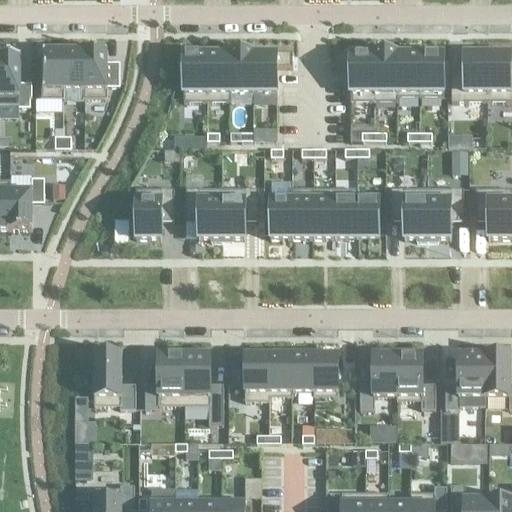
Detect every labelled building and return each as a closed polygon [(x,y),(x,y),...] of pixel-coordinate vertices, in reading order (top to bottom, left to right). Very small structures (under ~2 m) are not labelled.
[(40,55),(40,94),(40,103),(66,103),(66,94),(63,94),(63,55),(40,55)] [(63,55),(63,94),(66,94),(85,94),(85,55),(63,55)] [(85,103),(85,106),(107,106),(107,103),(107,93),(120,93),(120,69),(107,68),(107,56),(107,55),(85,55),(85,94),(85,103)] [(452,75),(452,107),(488,107),(487,55),(477,55),(477,58),(464,58),(464,75),(452,75)] [(487,55),(488,107),(511,107),(511,74),(511,75),(511,57),(498,58),(498,55),(487,55)] [(184,57),(184,107),(207,107),(207,57),(184,57)] [(207,57),(207,107),(231,107),(231,98),(230,98),(230,57),(207,57)] [(230,57),(230,98),(231,98),(253,98),(253,57),(239,57),(230,57)] [(253,57),(253,98),(277,98),(277,72),(293,72),(293,57),(253,57)] [(335,57),(335,72),(350,72),(350,108),(374,108),(374,57),(335,57)] [(374,57),(374,108),(398,108),(398,103),(397,103),(397,57),(374,57)] [(397,57),(397,103),(398,103),(420,103),(420,57),(397,57)] [(420,57),(420,103),(443,103),(443,57),(420,57)] [(0,60),(0,100),(17,100),(17,112),(30,112),(30,88),(18,88),(18,62),(18,61),(0,60)] [(253,139),(241,139),(241,147),(253,147),(253,139)] [(265,139),(253,139),(253,147),(265,147),(265,139)] [(374,139),(362,139),(362,147),(374,147),(374,139)] [(374,139),(374,147),(386,147),(386,139),(374,139)] [(420,139),(408,139),(408,147),(420,147),(420,139)] [(420,139),(420,147),(432,147),(432,139),(420,139)] [(459,141),(448,140),(449,153),(458,153),(459,141)] [(55,154),(63,154),(63,142),(55,142),(55,154)] [(71,142),(63,142),(63,154),(71,154),(71,142)] [(191,142),(191,154),(207,154),(207,147),(207,142),(191,142)] [(283,155),(271,155),(271,163),(283,163),(283,155)] [(314,155),(302,155),(302,163),(314,163),(314,155)] [(326,155),(314,155),(314,163),(326,163),(326,155)] [(357,155),(345,155),(345,163),(357,163),(357,155)] [(369,155),(357,155),(357,163),(369,163),(369,155)] [(9,185),(9,235),(32,235),(32,233),(32,208),(45,208),(45,183),(32,183),(32,195),(13,195),(13,185),(9,185)] [(0,184),(0,234),(9,235),(9,185),(0,184)] [(53,191),(53,202),(64,202),(64,191),(53,191)] [(511,193),(475,194),(475,226),(488,226),(488,244),(511,244),(511,193)] [(133,227),(133,242),(136,242),(136,244),(162,244),(162,226),(174,226),(174,194),(136,194),(136,227),(133,227)] [(186,194),(186,226),(198,226),(198,243),(211,243),(211,245),(222,246),(222,194),(186,194)] [(222,194),(222,246),(232,246),(232,243),(246,243),(246,226),(258,226),(258,194),(222,194)] [(291,194),(291,199),(292,199),(292,244),(314,244),(314,194),(291,194)] [(314,194),(314,244),(335,244),(335,194),(314,194)] [(335,194),(335,244),(357,244),(357,199),(358,199),(358,194),(335,194)] [(391,194),(391,227),(404,227),(404,244),(417,244),(417,247),(427,247),(427,194),(391,194)] [(427,194),(427,247),(438,247),(438,244),(451,244),(451,227),(463,227),(463,194),(427,194)] [(270,199),(270,244),(292,244),(292,199),(291,199),(270,199)] [(357,199),(357,244),(379,244),(379,199),(358,199),(357,199)] [(94,411),(120,411),(120,415),(135,415),(135,389),(121,389),(121,359),(94,359),(94,411)] [(160,411),(185,411),(184,359),(158,359),(158,390),(145,390),(145,415),(160,415),(160,411)] [(211,359),(184,359),(185,411),(209,411),(209,431),(223,431),(223,390),(210,390),(211,359)] [(245,407),(269,407),(269,359),(246,359),(245,359),(245,407)] [(292,359),(269,359),(269,407),(270,407),(270,402),(292,402),(292,359)] [(314,403),(314,359),(292,359),(292,402),(292,397),(313,397),(313,403),(314,403)] [(314,359),(314,403),(338,403),(338,359),(337,359),(314,359)] [(397,407),(398,407),(398,359),(373,359),(373,390),(360,390),(360,415),(374,415),(374,402),(397,402),(397,407)] [(398,359),(398,407),(421,407),(421,415),(436,415),(436,390),(423,390),(423,359),(398,359)] [(485,359),(458,359),(458,390),(445,390),(445,415),(460,415),(460,412),(485,412),(485,402),(484,402),(485,359)] [(485,359),(484,402),(509,402),(509,415),(511,414),(511,389),(511,390),(511,359),(485,359)] [(88,402),(75,402),(75,426),(88,426),(88,402)] [(88,426),(75,426),(75,449),(93,448),(96,448),(96,427),(88,427),(88,426)] [(343,434),(343,448),(352,449),(352,448),(352,434),(343,434)] [(459,448),(459,439),(441,440),(441,448),(459,448)] [(269,441),(269,449),(281,449),(281,440),(269,441)] [(257,449),(269,449),(269,441),(257,441),(257,449)] [(314,449),(314,441),(302,441),(302,449),(314,449)] [(326,441),(314,441),(314,449),(326,449),(326,441)] [(93,448),(75,449),(75,485),(92,484),(93,448)] [(187,449),(175,449),(175,457),(187,457),(187,449)] [(411,449),(399,449),(399,457),(411,457),(411,449)] [(221,463),(221,455),(209,455),(209,463),(221,463)] [(233,463),(233,455),(221,455),(221,463),(233,463)] [(365,455),(365,463),(377,463),(377,455),(365,455)] [(134,511),(134,491),(120,491),(120,494),(94,494),(94,511),(134,511)] [(450,511),(488,511),(489,504),(465,504),(465,491),(451,491),(450,511)] [(412,503),(411,511),(446,511),(447,492),(435,492),(435,498),(412,498),(410,498),(410,503),(412,503)] [(365,511),(365,498),(342,498),(327,498),(326,511),(365,511)] [(388,511),(388,498),(365,498),(365,511),(388,511)] [(411,511),(412,503),(410,503),(389,503),(389,498),(388,498),(388,511),(411,511)] [(198,511),(220,511),(221,503),(220,503),(220,508),(198,508),(198,511)] [(221,503),(220,511),(244,511),(245,503),(221,503)] [(511,511),(511,503),(489,504),(488,511),(511,511)]
